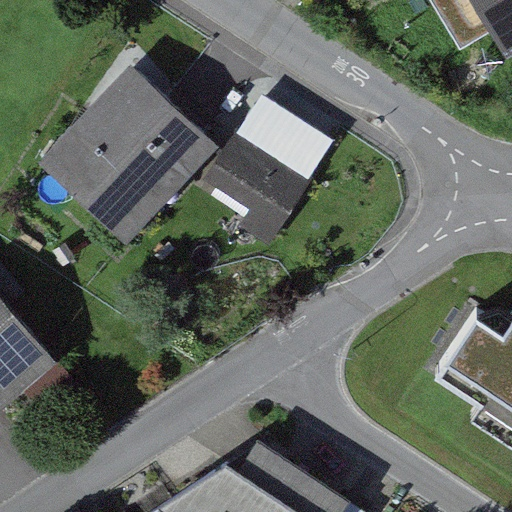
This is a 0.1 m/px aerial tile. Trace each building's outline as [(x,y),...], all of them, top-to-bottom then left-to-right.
[(511,0),(439,0),(461,42),(499,22),(509,40),(511,38),(511,0)] [(136,73),(45,171),(131,250),(222,152),(136,73)] [(203,203),(264,250),(316,185),(255,137),(203,203)] [(0,401),(54,362),(0,289),(0,401)] [(511,309),(453,402),(511,438),(511,309)] [(160,498),(180,511),(359,511),(362,509),(260,440),(160,498)]
